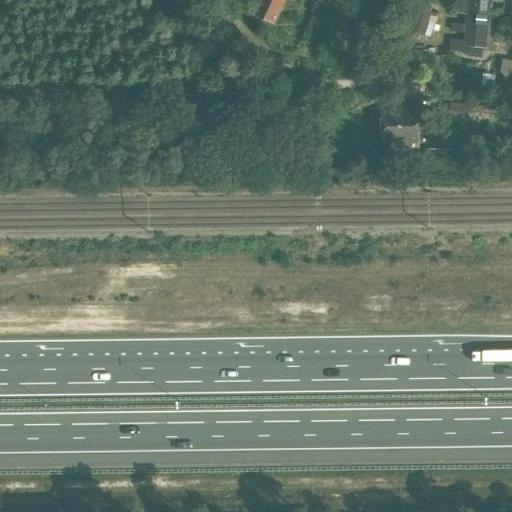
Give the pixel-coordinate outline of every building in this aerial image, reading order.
[(256,14),(262,0),(240,0),(238,5),(256,14)] [(262,0),(256,14),(274,23),(284,0),(262,0)] [(420,0),(410,31),(431,38),(439,13),(430,10),(432,4),(420,0)] [(499,0),(504,0),(458,0),(457,11),(465,12),(464,20),(468,21),(465,45),(486,47),(490,0),(499,0)] [(471,113),(472,102),(451,101),(451,112),(471,113)] [(419,147),(419,141),(419,110),(382,110),(382,142),(396,142),(396,159),(406,159),(406,141),(412,141),(412,147),(419,147)]
